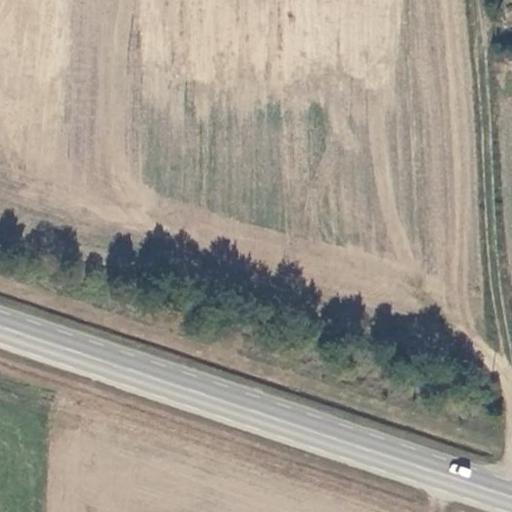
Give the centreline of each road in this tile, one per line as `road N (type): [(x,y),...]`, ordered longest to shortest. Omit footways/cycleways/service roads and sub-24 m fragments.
road 1 (primary): [(511,497),(0,326)]
road 2 (track): [(511,381),(498,296),(485,0)]
